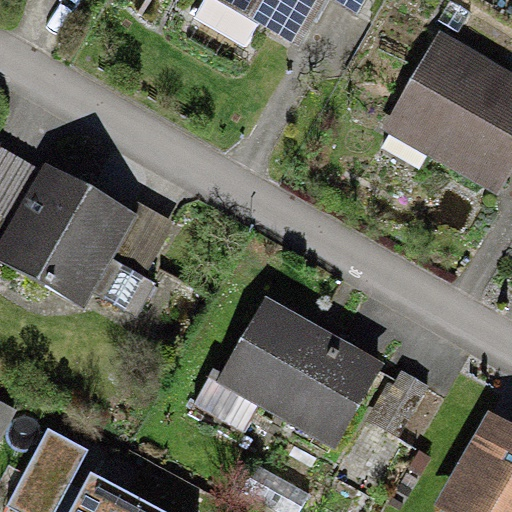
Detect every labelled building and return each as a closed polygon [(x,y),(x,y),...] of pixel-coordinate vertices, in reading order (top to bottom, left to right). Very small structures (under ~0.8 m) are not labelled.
[(219,0),(297,42),(320,0),(331,0),(358,15),(366,0),(219,0)] [(511,74),(439,34),(384,133),(496,195),(511,165),(511,74)] [(125,215),(47,175),(4,260),(81,300),(125,215)] [(366,365),(263,313),(225,388),(329,440),(366,365)] [(400,375),(372,424),(400,441),(428,391),(400,375)] [(0,442),(17,413),(0,403),(0,442)] [(511,511),(511,434),(490,422),(444,506),(455,511),(511,511)] [(147,511),(95,482),(78,511),(147,511)]
